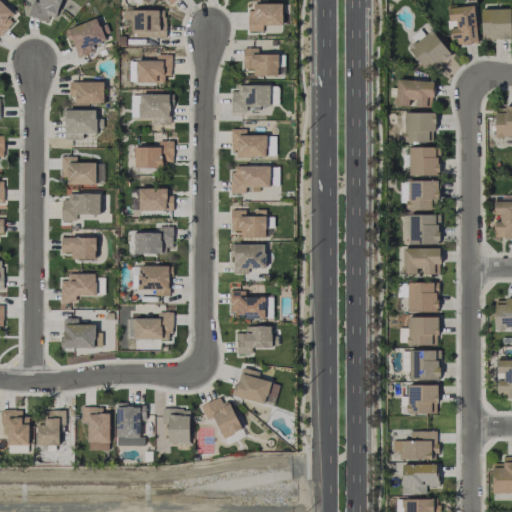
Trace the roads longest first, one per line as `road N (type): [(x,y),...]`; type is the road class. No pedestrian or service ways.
road 1 (primary): [(358,511),(358,0)]
road 2 (residential): [(471,74),(470,511)]
road 3 (residential): [(210,30),(204,377)]
road 4 (residential): [(34,65),(34,377)]
road 5 (primary): [(328,227),(330,511)]
road 6 (primary): [(326,0),(328,227)]
road 7 (residential): [(0,373),(204,377)]
